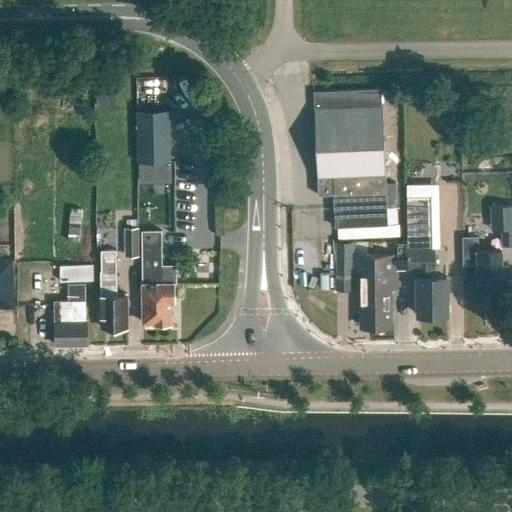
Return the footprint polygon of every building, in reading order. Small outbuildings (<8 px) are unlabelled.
[(381,89),(314,92),(319,196),(333,195),(335,227),(388,225),(381,89)] [(138,109),(138,161),(170,161),(170,109),(138,109)] [(406,242),(407,270),(417,270),(418,315),(447,314),(446,277),(434,277),(434,270),(435,270),(435,248),(432,248),(431,196),(407,197),(407,242),(406,242)] [(511,204),(491,205),(492,230),(511,228),(511,204)] [(77,235),(78,223),(64,222),(63,234),(77,235)] [(139,258),(139,229),(125,229),(125,258),(139,258)] [(143,284),(142,284),(143,323),(154,323),(154,324),(156,324),(159,325),(167,325),(169,324),(171,324),(171,302),(175,302),(174,284),(162,284),(162,231),(142,231),(142,276),(143,276),(143,284)] [(478,237),(462,237),(463,265),(477,265),(478,281),(502,281),(501,250),(478,251),(478,237)] [(371,326),(371,307),(375,307),(375,276),(371,276),(371,253),(367,253),(367,242),(336,242),(336,274),(353,274),(353,291),(361,291),(361,326),(371,326)] [(375,307),(371,307),(371,326),(390,326),(390,290),(398,290),(397,271),(407,270),(406,242),(396,242),(396,253),(371,253),(371,276),(375,276),(375,307)] [(101,271),(101,294),(100,294),(100,308),(101,308),(101,325),(110,325),(110,328),(112,328),(112,331),(126,331),(126,328),(128,328),(127,309),(130,305),(127,297),(127,294),(117,293),(116,250),(101,251),(102,271),(101,271)] [(0,308),(14,308),(13,258),(0,258),(0,308)] [(60,281),(93,281),(93,264),(59,265),(60,281)] [(85,282),(71,282),(71,300),(54,300),(56,344),(88,343),(87,318),(86,318),(85,282)]
